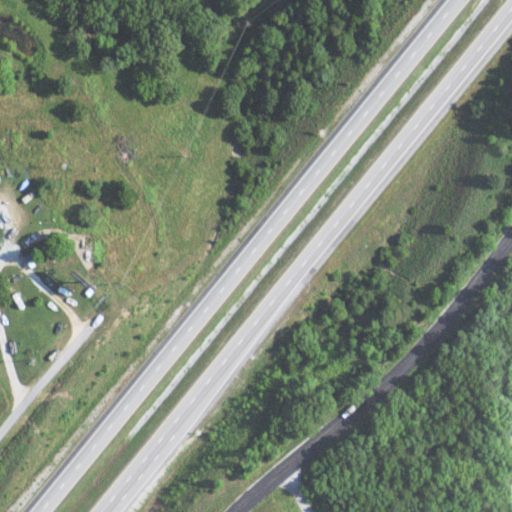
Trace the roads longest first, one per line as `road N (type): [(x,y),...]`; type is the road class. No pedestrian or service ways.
road 1 (trunk): [(459,0),(43,511)]
road 2 (trunk): [(99,511),(511,4)]
road 3 (residential): [(232,511),(401,367),(511,236)]
road 4 (residential): [(0,438),(106,321)]
